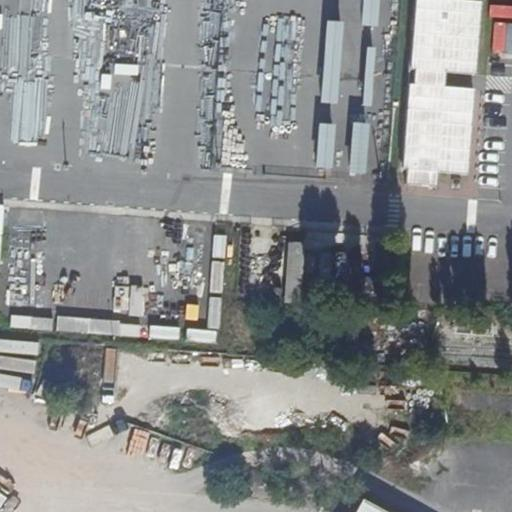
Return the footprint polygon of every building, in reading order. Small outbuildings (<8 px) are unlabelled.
[(155,0),(154,7),(169,11),(171,0),(155,0)] [(380,30),(381,0),(364,0),(363,29),(380,30)] [(478,79),(481,5),(454,3),(454,0),(414,0),(405,188),(438,190),(438,177),(471,178),(475,89),(449,88),(449,77),(478,79)] [(492,54),(511,55),(511,24),(493,24),(492,54)] [(326,26),(322,106),(338,107),(341,27),(326,26)] [(353,125),(349,179),(367,180),(371,127),(353,125)] [(319,126),(317,173),(350,174),(351,127),(319,126)] [(288,241),(287,293),(308,294),(309,242),(288,241)] [(149,324),(149,338),(179,339),(180,325),(149,324)] [(186,340),(215,342),(216,329),(187,327),(186,340)] [(346,339),(391,347),(394,335),(348,327),(346,339)] [(380,511),(361,502),(355,511),(380,511)]
